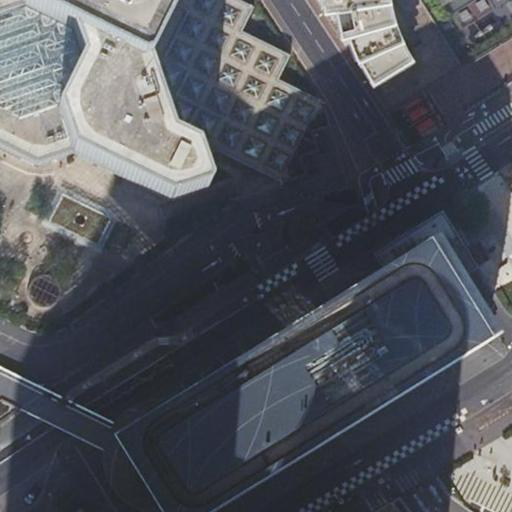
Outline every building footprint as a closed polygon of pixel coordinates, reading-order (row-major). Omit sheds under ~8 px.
[(244,30),(255,7),(241,0),(0,0),(0,148),(37,166),(73,154),(170,202),(208,189),(212,184),(205,164),(216,145),(283,182),(307,174),(301,156),(320,150),(313,132),(331,126),(322,100),(279,81),(292,55),(244,30)] [(359,59),(370,82),(373,80),(375,79),(408,59),(405,53),(401,47),(398,39),(395,32),(392,25),(390,17),(389,9),(387,2),(387,0),(322,0),(324,11),(334,10),(340,36),(346,34),(352,52),(356,60),(359,59)] [(511,0),(387,0),(387,2),(389,9),(390,17),(392,25),(395,32),(398,39),(401,47),(405,53),(408,59),(375,79),(391,102),(441,71),(511,26),(511,0)] [(65,197),(56,219),(98,235),(101,227),(114,233),(116,228),(131,234),(125,247),(136,252),(142,239),(139,237),(142,228),(65,197)] [(288,233),(292,239),(316,224),(311,218),(300,216),(291,222),(288,233)] [(170,511),(180,510),(181,511),(213,511),(480,346),(437,277),(434,279),(429,271),(424,262),(426,260),(419,249),(260,348),(256,342),(253,336),(150,399),(142,401),(130,407),(122,414),(115,422),(108,435),(104,450),(104,464),(106,471),(109,480),(115,489),(120,495),(132,505),(143,510),(150,511),(170,511)]
